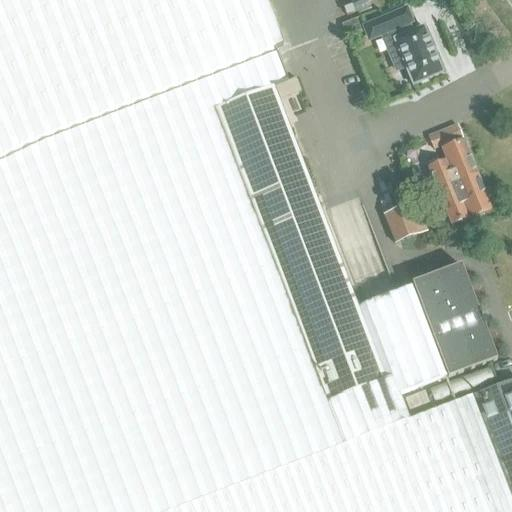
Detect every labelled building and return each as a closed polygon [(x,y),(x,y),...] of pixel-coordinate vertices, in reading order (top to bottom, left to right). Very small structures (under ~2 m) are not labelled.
[(0,0),(0,161),(276,55),(274,51),(282,48),(263,0),(0,0)] [(407,9),(362,27),(366,36),(375,39),(390,33),(397,50),(395,51),(388,54),(395,72),(404,68),(411,87),(441,75),(432,51),(423,28),(412,33),(409,26),(413,24),(407,9)] [(346,37),(359,32),(355,21),(342,26),(346,37)] [(0,511),(511,511),(511,506),(471,398),(407,422),(397,397),(391,380),(385,382),(357,310),(278,103),(273,89),(287,83),(276,55),(0,161),(0,511)] [(434,149),(461,137),(457,128),(430,139),(434,149)] [(421,190),(422,192),(425,201),(439,196),(438,194),(455,187),(454,185),(477,176),(463,142),(440,152),(445,164),(439,166),(438,162),(429,165),(430,169),(429,170),(434,184),(421,190)] [(455,187),(438,194),(439,196),(450,224),(489,209),(477,176),(454,185),(455,187)] [(410,210),(385,219),(392,236),(396,246),(420,237),(416,226),(410,210)] [(363,308),(357,310),(385,382),(391,380),(397,397),(446,379),(447,380),(496,362),(495,360),(479,318),(460,267),(411,286),(412,289),(396,295),(363,308)] [(511,380),(471,396),(511,500),(511,380)] [(425,394),(405,402),(410,415),(430,406),(425,394)]
